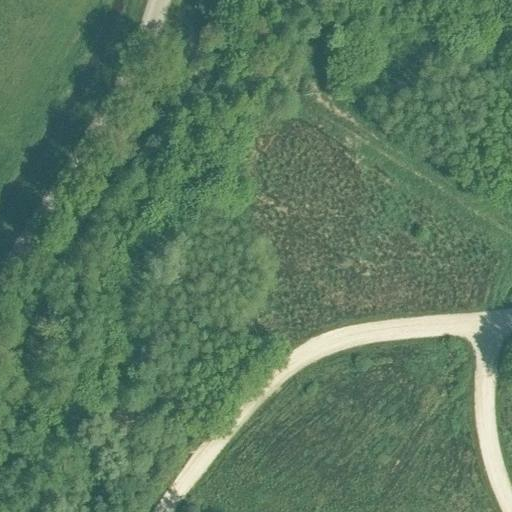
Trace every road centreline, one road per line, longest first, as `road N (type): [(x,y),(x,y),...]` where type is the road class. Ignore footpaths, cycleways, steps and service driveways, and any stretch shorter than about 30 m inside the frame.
road 1 (track): [(482,325),(337,340),(305,355),(232,425),(165,511)]
road 2 (track): [(511,320),(482,325),(485,425),(511,508)]
